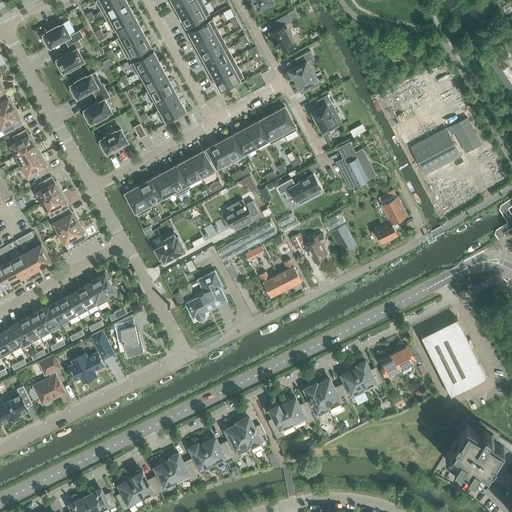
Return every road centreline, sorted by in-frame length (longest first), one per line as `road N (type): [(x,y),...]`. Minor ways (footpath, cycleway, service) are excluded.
road 1 (residential): [(26,511),(452,300),(442,281)]
road 2 (tertiary): [(0,502),(442,281)]
road 3 (residential): [(186,357),(427,237)]
road 4 (residential): [(0,451),(186,357)]
road 5 (residential): [(94,187),(5,27)]
road 6 (residential): [(0,308),(122,240)]
road 7 (residential): [(94,187),(213,120)]
road 8 (residential): [(213,120),(148,0)]
road 9 (residential): [(186,357),(122,240)]
